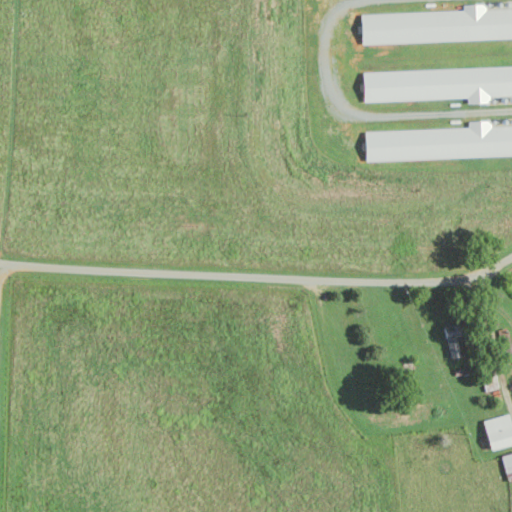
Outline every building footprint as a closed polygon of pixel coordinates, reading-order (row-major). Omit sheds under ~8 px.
[(361,14),(362,43),(511,38),(511,8),(485,9),(485,4),(462,4),(463,11),(361,14)] [(466,98),(466,104),(489,103),(488,96),(511,95),(511,66),(362,71),(363,101),(466,98)] [(366,161),(511,155),(511,125),(489,126),(489,121),(467,121),(467,128),(365,132),(366,161)] [(511,444),(511,431),(508,415),(482,421),(490,451),(511,444)] [(504,473),(511,470),(511,453),(500,457),(504,473)]
